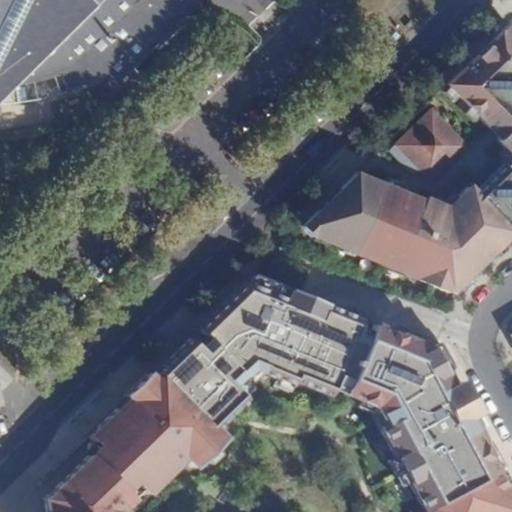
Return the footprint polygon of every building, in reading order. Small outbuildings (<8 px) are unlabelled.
[(0,0),(0,83),(26,79),(58,70),(71,75),(82,75),(93,71),(102,65),(114,76),(169,21),(181,9),(172,0),(0,0)] [(511,30),(507,25),(446,85),(498,138),(496,140),(511,156),(473,194),(468,189),(445,209),(422,198),(420,202),(354,174),(301,226),(311,237),(311,236),(449,293),(511,231),(511,30)] [(433,112),(389,151),(422,146),(430,138),(438,146),(466,149),(433,112)] [(430,138),(422,146),(430,154),(438,146),(430,138)] [(430,154),(422,146),(389,151),(412,176),(419,169),(429,181),(466,149),(438,146),(430,154)] [(346,387),(366,339),(355,334),(360,321),(252,276),(150,376),(147,373),(124,396),(127,399),(89,436),(98,447),(44,499),(47,511),(118,511),(131,498),(124,491),(134,481),(146,494),(184,458),(193,467),(224,438),(215,428),(222,422),(228,415),(234,409),(245,398),(232,385),(240,376),(243,377),(252,369),(292,385),(293,381),(329,396),(335,382),(346,387)] [(346,387),(344,394),(374,406),(384,425),(378,428),(423,511),(511,511),(511,503),(495,471),(488,458),(473,431),(466,417),(476,412),(459,382),(450,387),(442,373),(429,348),(372,325),(366,339),(346,387)] [(439,343),(429,348),(442,373),(452,368),(439,343)] [(476,412),(466,417),(473,431),(483,425),(476,412)] [(498,453),(488,458),(495,471),(505,466),(498,453)] [(407,482),(394,457),(386,461),(400,486),(407,482)]
